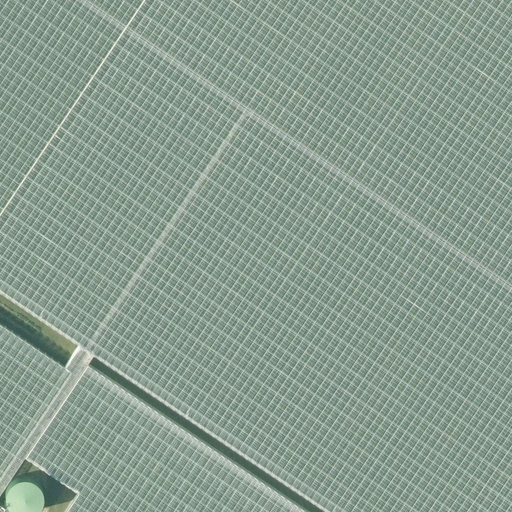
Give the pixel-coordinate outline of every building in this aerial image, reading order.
[(0,0),(0,211),(141,0),(0,0)] [(511,511),(511,0),(141,0),(0,211),(0,290),(79,344),(93,353),(329,511),(511,511)] [(0,322),(0,511),(13,511),(0,503),(0,478),(72,371),(64,366),(0,322)] [(93,353),(79,344),(64,366),(72,371),(0,478),(0,492),(25,455),(78,491),(64,511),(309,511),(87,363),(93,353)] [(41,486),(40,484),(39,482),(38,482),(37,480),(36,480),(35,478),(33,477),(31,476),(29,475),(27,475),(26,475),(24,475),(22,475),(21,475),(20,475),(18,476),(16,476),(14,477),(13,478),(12,479),(11,480),(9,482),(8,483),(8,484),(7,486),(6,486),(6,488),(5,489),(5,491),(5,493),(5,494),(5,496),(5,498),(6,499),(7,501),(7,503),(8,505),(10,506),(10,507),(12,508),(13,509),(15,510),(17,511),(19,511),(27,511),(28,511),(30,511),(31,511),(33,510),(34,509),(36,508),(37,507),(38,506),(39,505),(40,503),(41,502),(42,500),(42,498),(43,496),(43,495),(43,494),(43,492),(42,490),(42,489),(42,487),(41,486)]
